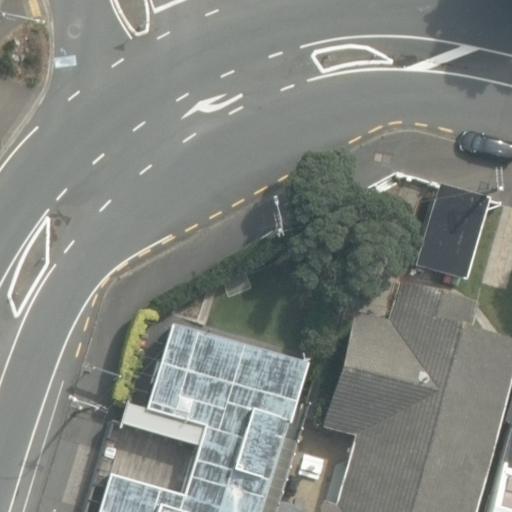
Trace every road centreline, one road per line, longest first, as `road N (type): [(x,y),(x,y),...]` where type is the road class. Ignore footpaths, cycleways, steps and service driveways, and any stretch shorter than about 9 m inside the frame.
road 1 (secondary): [(203,111),(327,61),(405,56),(511,71)]
road 2 (secondary): [(0,341),(35,266),(74,214),(113,173),(203,111)]
road 3 (residential): [(134,0),(203,111)]
